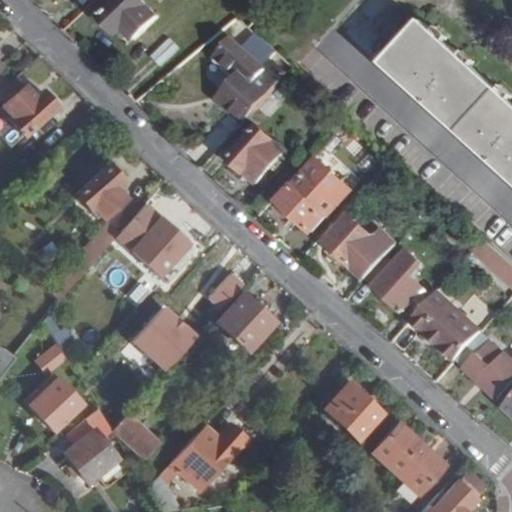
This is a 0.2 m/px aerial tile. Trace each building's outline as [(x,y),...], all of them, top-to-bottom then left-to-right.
[(145,0),(119,0),(103,16),(129,42),(160,14),(145,0)] [(440,99),(511,162),(511,102),(423,22),(383,65),(432,108),(440,99)] [(163,66),(181,47),(171,38),(153,57),(163,66)] [(250,123),(293,75),(279,62),(270,69),(239,41),(222,57),(254,87),(233,108),(250,123)] [(33,98),(17,80),(0,94),(0,103),(3,101),(6,106),(4,109),(11,116),(9,119),(24,137),(37,128),(45,137),(65,120),(40,93),(33,98)] [(305,89),(297,98),(304,104),(312,96),(305,89)] [(511,179),(511,162),(440,99),(432,108),(511,179)] [(373,143),(352,124),(341,135),(364,154),(373,143)] [(255,163),(266,171),(283,154),(274,144),(277,140),(264,127),(234,159),(248,171),(255,163)] [(259,180),(266,171),(255,163),(248,171),(259,180)] [(326,163),(301,189),(306,194),(317,185),(326,193),(317,203),(331,217),(355,190),(326,163)] [(109,166),(75,199),(86,213),(94,207),(107,221),(128,199),(115,186),(121,180),(109,166)] [(306,194),(301,189),(288,203),(318,232),(331,217),(317,203),(326,193),(317,185),(306,194)] [(354,216),(329,242),(354,264),(360,258),(365,261),(375,251),(371,247),(378,239),(354,216)] [(163,219),(130,251),(156,274),(187,244),(163,219)] [(76,268),(86,276),(111,246),(101,239),(76,268)] [(489,262),(499,252),(488,241),(477,252),(489,262)] [(400,259),(394,254),(370,280),(404,310),(427,285),(411,271),(421,259),(410,249),(400,259)] [(511,282),(511,263),(499,252),(489,262),(511,282)] [(114,263),(104,280),(121,290),(130,273),(114,263)] [(140,282),(125,296),(135,306),(150,292),(140,282)] [(501,316),(511,303),(496,289),(485,301),(501,316)] [(278,313),(264,300),(257,305),(245,294),(217,322),(248,352),(276,323),(273,320),(278,313)] [(414,320),(459,360),(484,334),(438,295),(414,320)] [(37,312),(45,324),(51,315),(59,306),(50,297),(37,312)] [(59,306),(51,315),(64,340),(76,333),(61,304),(59,306)] [(484,334),(459,360),(495,393),(511,374),(511,351),(509,354),(486,332),(484,334)] [(43,338),(38,343),(44,348),(49,344),(43,338)] [(48,376),(69,362),(58,345),(36,359),(48,376)] [(0,384),(17,362),(6,352),(0,350),(0,384)] [(58,379),(30,408),(56,431),(84,404),(58,379)] [(350,381),(327,406),(357,436),(381,411),(350,381)] [(126,413),(111,428),(142,455),(156,441),(126,413)] [(395,473),(422,444),(400,423),(372,452),(395,473)] [(231,425),(218,440),(201,459),(217,474),(247,441),(231,425)] [(160,475),(168,482),(181,468),(204,488),(217,474),(201,459),(218,440),(204,427),(190,442),(176,457),(160,475)] [(100,430),(71,453),(94,480),(123,459),(100,430)] [(178,431),(164,447),(176,457),(190,442),(178,431)] [(444,466),(422,444),(395,473),(417,493),(444,466)] [(164,447),(139,473),(148,487),(160,475),(176,457),(164,447)] [(148,487),(162,511),(175,511),(183,510),(168,482),(160,475),(148,487)] [(440,511),(436,507),(460,484),(455,480),(424,511),(440,511)] [(343,481),(333,491),(344,503),(354,494),(343,481)] [(463,511),(476,500),(460,484),(436,507),(440,511),(463,511)]
